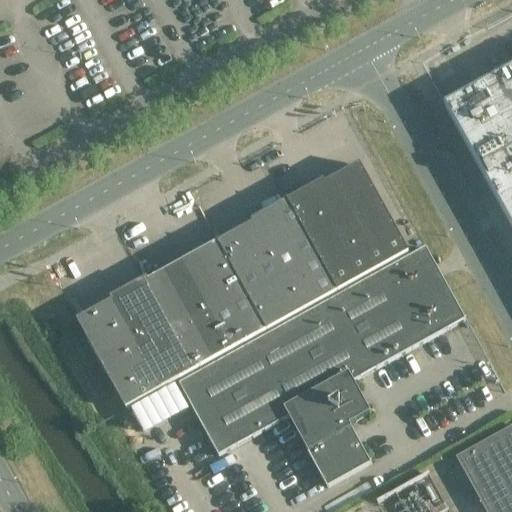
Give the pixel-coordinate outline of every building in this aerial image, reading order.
[(511,69),(446,106),(446,107),(446,108),(511,228),(511,69)] [(409,255),(360,167),(326,186),(324,182),(288,202),(290,205),(339,294),(409,255)] [(339,294),(290,205),(288,202),(251,223),(253,226),(220,244),(269,333),(339,294)] [(269,333),(220,244),(149,283),(198,372),(269,333)] [(354,384),(466,322),(434,265),(426,250),(180,387),(219,458),(289,420),(328,490),(371,466),(350,427),(371,415),(354,384)] [(198,372),(149,283),(147,280),(110,300),(112,304),(77,323),(126,411),(198,372)] [(511,511),(511,429),(457,460),(457,462),(459,461),(487,511),(511,511)]
